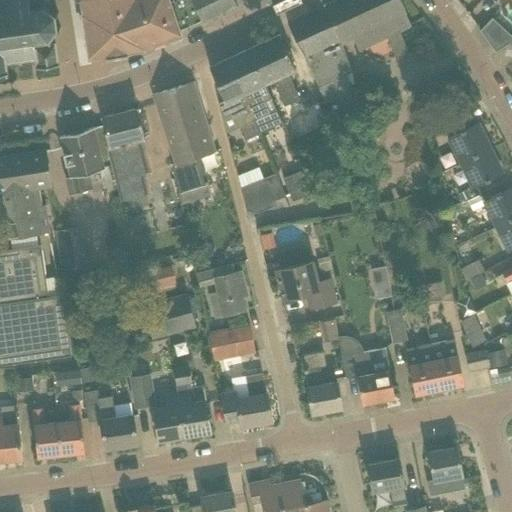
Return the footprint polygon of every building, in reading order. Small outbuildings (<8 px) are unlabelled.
[(0,0),(0,73),(5,73),(5,76),(8,75),(7,62),(19,61),(19,64),(22,64),(22,60),(34,58),(34,62),(35,62),(36,68),(58,65),(55,43),(51,43),(51,42),(52,42),(50,38),(56,30),(60,31),(61,27),(57,26),(56,16),(59,14),(57,11),(54,13),(45,7),(46,2),(50,1),(49,0),(0,0)] [(80,0),(83,15),(90,55),(107,53),(107,57),(127,54),(127,50),(143,47),(181,34),(169,0),(80,0)] [(238,7),(234,0),(192,0),(203,23),(238,7)] [(395,58),(409,54),(400,30),(410,24),(405,13),(406,12),(400,0),(334,0),(324,5),(341,42),(355,35),(361,48),(387,35),(395,58)] [(352,73),(341,42),(324,5),(287,22),(305,59),(325,101),(318,102),(325,124),(355,119),(347,74),(352,73)] [(511,36),(492,18),(480,30),(484,36),(496,53),(511,41),(511,36)] [(280,34),(249,49),(265,83),(272,80),(284,106),(300,99),(288,73),(296,69),(280,34)] [(249,49),(229,58),(245,92),(242,94),(254,120),(270,113),(265,102),(272,98),(265,83),(249,49)] [(246,140),(257,134),(260,133),(254,120),(242,94),(245,92),(229,58),(210,67),(225,100),(218,103),(223,120),(233,116),(238,127),(240,127),(246,140)] [(178,193),(208,184),(200,156),(215,151),(193,82),(153,94),(176,163),(172,164),(178,193)] [(138,108),(101,117),(103,125),(109,148),(108,148),(121,201),(148,194),(143,173),(149,172),(141,140),(146,139),(138,108)] [(437,123),(442,134),(453,128),(448,118),(437,123)] [(478,125),(477,123),(448,138),(461,163),(490,149),(483,135),(481,136),(476,126),(478,125)] [(104,168),(94,128),(61,136),(65,154),(63,154),(66,165),(68,165),(71,177),(71,176),(73,183),(68,185),(70,193),(92,187),(89,172),(104,168)] [(497,162),(490,149),(461,163),(474,188),(503,174),(502,172),(499,173),(495,163),(497,162)] [(0,157),(0,221),(1,221),(4,238),(50,232),(46,204),(37,206),(34,188),(52,185),(47,150),(0,157)] [(293,201),(315,192),(305,169),(283,178),(293,201)] [(278,178),(276,173),(263,178),(240,187),(241,191),(246,211),(257,213),(267,209),(272,202),(274,201),(284,197),(285,196),(285,195),(282,188),(281,186),(278,179),(278,178)] [(497,226),(511,218),(511,189),(511,190),(511,189),(511,187),(484,200),(497,226)] [(511,218),(497,226),(510,251),(511,250),(511,218)] [(54,231),(60,268),(77,265),(71,229),(54,231)] [(0,364),(71,354),(63,293),(62,294),(49,295),(42,244),(0,250),(0,364)] [(273,256),(276,265),(306,256),(303,247),(273,256)] [(478,258),(462,266),(473,289),(489,281),(478,258)] [(318,282),(312,261),(277,270),(284,299),(307,293),(311,308),(336,302),(330,279),(318,282)] [(143,272),(148,290),(177,282),(173,264),(143,272)] [(217,283),(219,291),(208,294),(214,318),(245,310),(245,309),(249,307),(247,297),(242,298),(240,289),(245,287),(241,271),(235,273),(233,264),(196,273),(200,287),(217,283)] [(511,267),(503,272),(507,282),(511,279),(511,267)] [(390,286),(376,289),(378,299),(392,296),(390,286)] [(196,326),(189,299),(188,294),(144,305),(153,337),(196,326)] [(392,342),(407,339),(401,309),(387,312),(392,342)] [(485,338),(472,313),(460,319),(473,344),(485,338)] [(408,335),(418,334),(415,316),(405,317),(408,335)] [(326,340),(339,338),(335,318),(323,320),(326,340)] [(122,334),(120,320),(106,322),(108,336),(122,334)] [(216,361),(256,352),(250,324),(210,333),(216,361)] [(455,339),(430,344),(440,389),(464,384),(455,339)] [(430,344),(416,347),(406,349),(416,394),(440,389),(430,344)] [(385,348),(341,356),(346,378),(357,376),(363,404),(395,398),(385,348)] [(488,352),(492,368),(508,364),(505,349),(488,352)] [(469,370),(489,366),(486,350),(466,354),(469,370)] [(302,356),(302,357),(308,387),(307,387),(312,413),(342,408),(337,382),(324,384),(321,367),(326,366),(323,352),(302,356)] [(173,367),(177,391),(185,436),(210,431),(206,401),(194,403),(191,383),(192,383),(189,365),(173,367)] [(496,370),(498,378),(510,375),(508,368),(496,370)] [(81,370),(69,372),(71,386),(83,384),(81,370)] [(235,392),(233,393),(223,394),(227,425),(240,422),(241,426),(272,421),(267,394),(263,373),(246,376),(249,396),(236,398),(235,392)] [(129,377),(134,408),(156,404),(150,374),(129,377)] [(19,392),(33,391),(33,378),(18,379),(19,392)] [(137,444),(133,416),(131,402),(114,404),(113,397),(100,399),(98,390),(84,393),(89,423),(101,421),(105,449),(137,444)] [(159,440),(185,436),(177,391),(165,393),(168,408),(154,410),(159,440)] [(0,460),(22,458),(16,405),(0,406),(0,460)] [(58,423),(61,454),(84,452),(80,405),(70,406),(72,422),(58,423)] [(38,457),(61,454),(58,423),(44,424),(43,408),(33,409),(38,457)] [(429,452),(434,479),(427,480),(430,495),(464,489),(462,475),(463,475),(457,447),(429,452)] [(367,463),(372,492),(390,488),(393,506),(407,503),(403,486),(405,485),(399,458),(367,463)] [(263,511),(272,511),(286,509),(286,508),(307,504),(307,503),(302,479),(260,487),(259,481),(249,484),(252,500),(260,498),(263,511)] [(236,511),(232,491),(202,497),(203,504),(191,507),(191,511),(236,511)] [(286,508),(286,509),(286,511),(329,511),(327,499),(307,503),(307,504),(286,508)]
